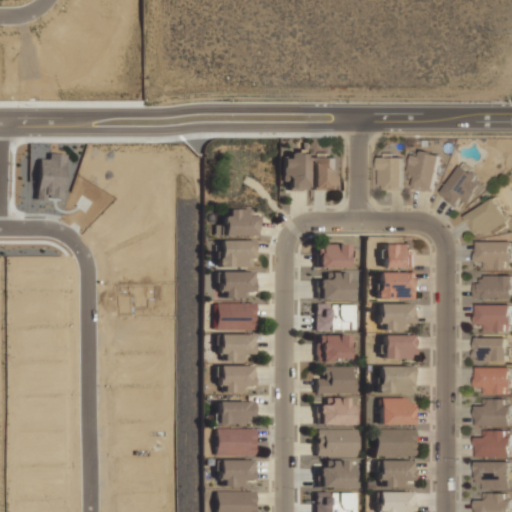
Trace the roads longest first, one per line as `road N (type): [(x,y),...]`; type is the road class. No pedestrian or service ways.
road 1 (residential): [(443,511),(445,255),(439,236),(418,223),(360,222),(301,227),(288,239),(285,511)]
road 2 (residential): [(511,122),(0,119)]
road 3 (residential): [(85,511),(89,266)]
